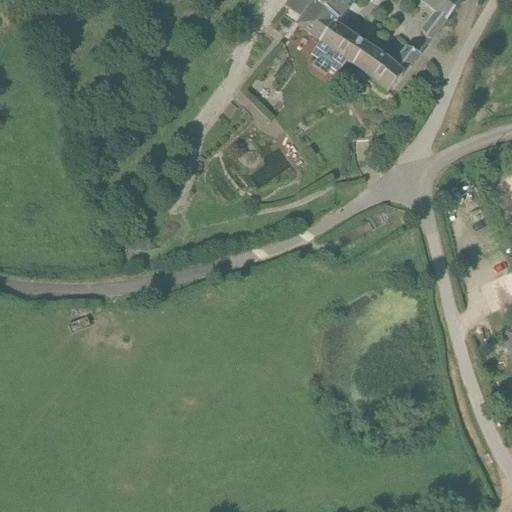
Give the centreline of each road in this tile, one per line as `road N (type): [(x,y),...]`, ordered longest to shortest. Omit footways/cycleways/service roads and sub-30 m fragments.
road 1 (track): [(0,283),(96,290),(176,278),(269,250),(419,172)]
road 2 (unclassified): [(419,172),(421,210),(456,332),(511,478)]
road 3 (residential): [(419,172),(433,120),(495,0)]
